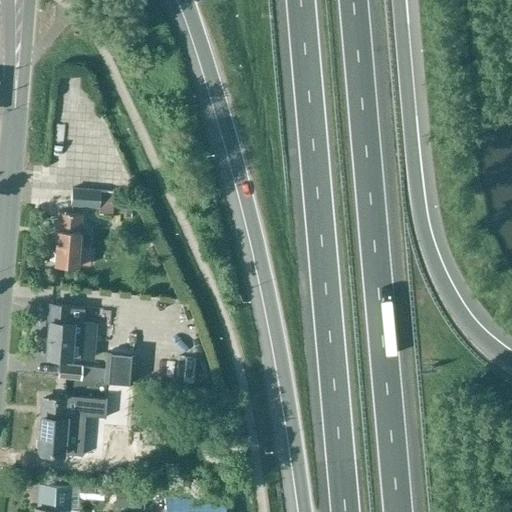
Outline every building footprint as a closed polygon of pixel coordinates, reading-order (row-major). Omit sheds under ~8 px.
[(46,87),(60,88),(61,71),(47,70),(46,87)] [(112,191),(98,190),(71,188),(70,201),(70,204),(98,206),(97,216),(110,216),(112,214),(113,194),(112,191)] [(121,197),(120,211),(132,212),(133,198),(121,197)] [(78,248),(81,213),(58,211),(53,264),(77,266),(77,264),(89,264),(90,248),(78,248)] [(50,304),(46,355),(80,358),(91,359),(93,324),(83,323),(84,307),(50,304)] [(109,352),(108,381),(131,382),(132,353),(109,352)] [(80,365),(58,363),(57,377),(79,378),(80,365)] [(42,399),(38,452),(61,454),(82,456),(85,416),(105,417),(106,399),(66,396),(65,400),(42,399)] [(155,402),(145,411),(154,420),(163,411),(155,402)] [(33,507),(32,511),(54,511),(55,510),(69,511),(71,485),(38,483),(37,499),(43,499),(42,508),(33,507)] [(128,488),(127,506),(139,507),(141,489),(128,488)] [(224,511),(224,502),(163,497),(164,511),(224,511)]
